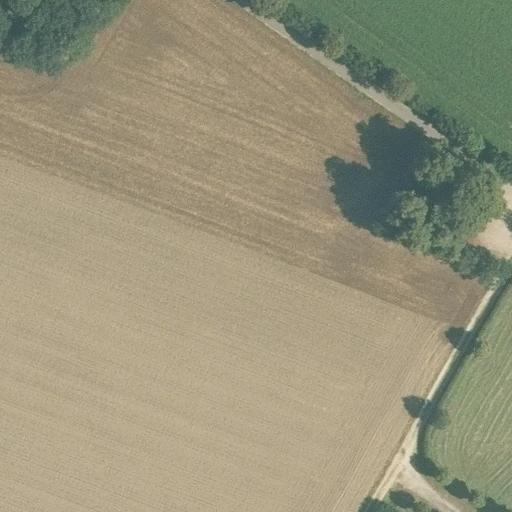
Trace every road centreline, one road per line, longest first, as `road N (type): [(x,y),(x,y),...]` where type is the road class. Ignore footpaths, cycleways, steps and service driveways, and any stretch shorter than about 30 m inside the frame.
road 1 (track): [(234,0),(511,193)]
road 2 (track): [(511,265),(372,511)]
